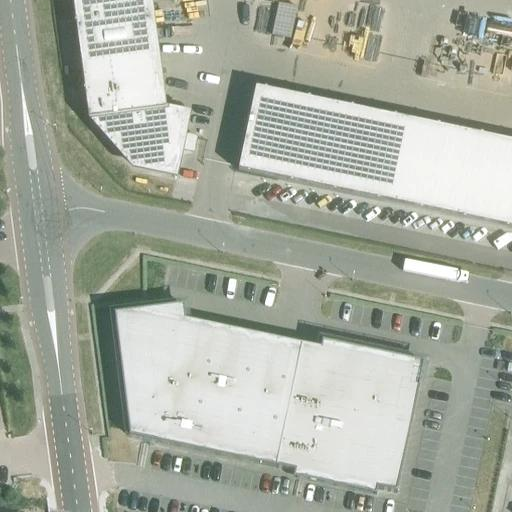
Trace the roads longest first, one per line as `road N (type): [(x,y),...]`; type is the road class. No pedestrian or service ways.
road 1 (unknown): [(298,254),(288,292),(318,306),(452,330),(471,355),(423,500),(390,509),(165,455)]
road 2 (unclassified): [(49,213),(96,211),(511,299)]
road 3 (unknown): [(511,114),(290,65)]
road 4 (unknown): [(202,234),(248,62)]
road 5 (unclassified): [(76,511),(55,347)]
road 6 (unclassified): [(25,215),(38,307),(55,347)]
road 7 (unclassified): [(55,347),(49,213)]
road 8 (unclassified): [(49,213),(38,138),(21,92)]
road 9 (unclassified): [(21,92),(25,215)]
